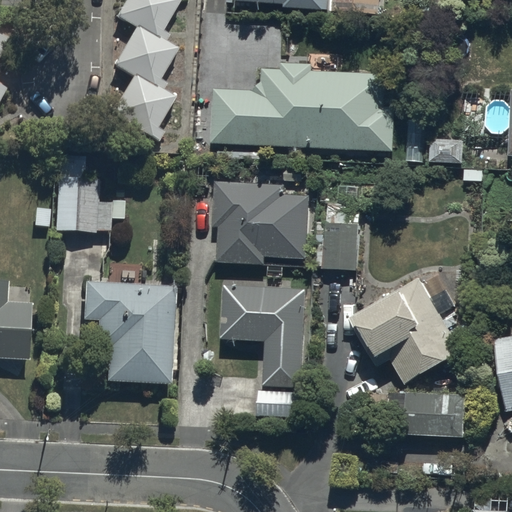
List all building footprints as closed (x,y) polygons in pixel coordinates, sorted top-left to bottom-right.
[(129,0),(116,25),(133,34),(113,72),(132,82),(110,122),(155,146),(159,138),(155,135),(172,104),(159,96),(162,90),(156,87),(174,54),(161,47),(165,40),(160,37),(176,6),(164,0),(129,0)] [(240,0),(240,8),(288,11),(287,16),(329,18),(330,0),(240,0)] [(381,23),(382,0),(335,0),(335,21),(381,23)] [(0,66),(8,52),(0,47),(0,110),(7,99),(0,94),(0,66)] [(216,98),(215,152),(396,160),(398,116),(388,116),(389,82),(315,79),(315,73),(284,72),(283,79),(265,78),(264,93),(256,100),(216,98)] [(86,173),(59,172),(57,240),(103,242),(103,238),(111,238),(111,226),(124,227),(125,205),(111,204),(111,211),(100,211),(101,190),(85,189),(86,173)] [(287,192),(218,190),(217,236),(222,236),(221,270),(267,271),(267,264),(310,265),(312,204),(286,203),(287,192)] [(361,232),(328,231),(326,278),(359,279),(361,232)] [(465,361),(421,287),(353,328),(382,377),(394,370),(409,395),(465,361)] [(0,368),(30,370),(33,315),(8,314),(9,293),(0,291),(0,368)] [(109,392),(172,395),(177,297),(87,292),(85,332),(98,333),(97,357),(111,358),(109,392)] [(305,398),(309,299),(227,296),(225,349),(269,351),(268,397),(261,397),(260,424),(301,426),(302,398),(305,398)] [(511,420),(511,419),(511,347),(497,350),(511,420)] [(372,441),(466,445),(468,405),(374,401),(372,441)]
